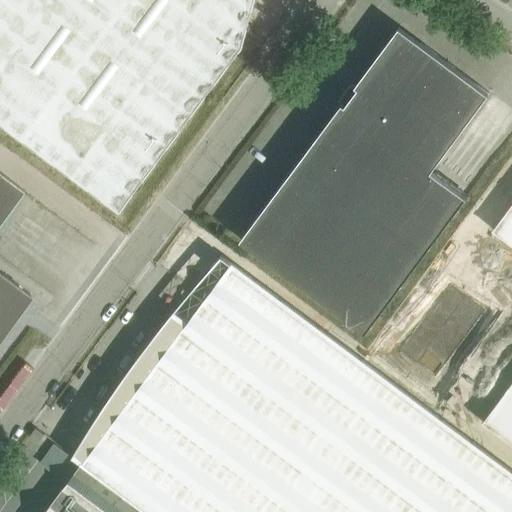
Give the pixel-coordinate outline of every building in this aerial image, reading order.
[(0,0),(0,124),(100,199),(114,209),(116,211),(118,209),(239,46),(251,0),(0,0)] [(490,92),(421,41),(400,25),(356,84),(358,86),(345,104),(343,102),(241,238),(366,331),(467,195),(432,169),(490,92)] [(0,334),(29,294),(0,272),(0,207),(15,187),(0,175),(0,334)] [(511,202),(493,229),(511,242),(511,381),(483,421),(511,442),(511,202)] [(511,511),(511,470),(232,262),(222,254),(211,266),(212,267),(223,256),(231,262),(189,319),(175,309),(149,342),(138,357),(125,375),(114,390),(103,406),(93,422),(83,438),(73,455),(83,462),(84,461),(151,511),(511,511)] [(38,441),(45,433),(36,427),(30,435),(38,441)] [(56,442),(42,461),(58,474),(73,455),(56,442)] [(151,511),(84,461),(83,462),(45,511),(151,511)]
